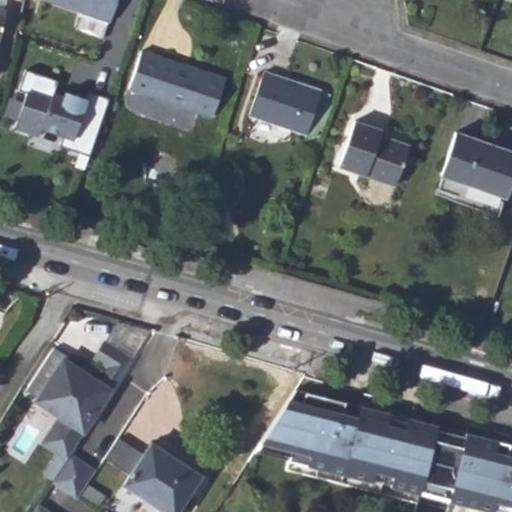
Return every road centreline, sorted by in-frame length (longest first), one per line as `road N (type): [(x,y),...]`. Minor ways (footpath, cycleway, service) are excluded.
road 1 (secondary): [(80,267),(511,382)]
road 2 (residential): [(511,94),(388,50),(287,0)]
road 3 (unknown): [(99,447),(206,301)]
road 4 (residential): [(0,399),(80,267)]
